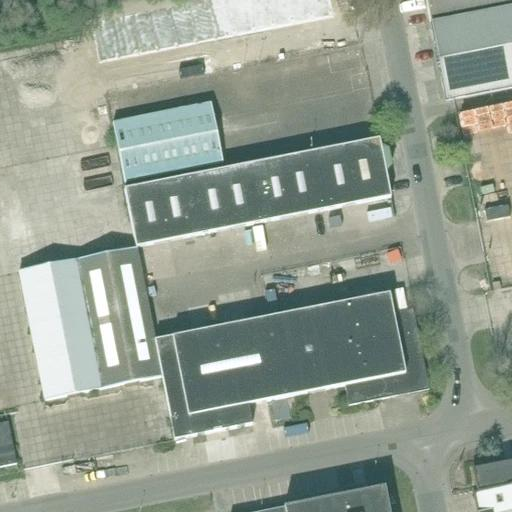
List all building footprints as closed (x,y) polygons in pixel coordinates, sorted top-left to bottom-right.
[(228,0),(212,0),(208,1),(216,41),(236,38),(228,0)] [(248,0),(228,0),(236,38),(255,34),(248,0)] [(268,0),(248,0),(255,34),(274,30),(268,0)] [(288,0),(268,0),(274,30),(294,26),(288,0)] [(308,0),(288,0),(294,26),(313,22),(308,0)] [(329,0),(308,0),(313,22),(333,18),(329,0)] [(511,0),(425,0),(430,24),(511,8),(511,0)] [(208,1),(189,5),(197,45),(216,41),(208,1)] [(189,5),(169,9),(177,49),(197,45),(189,5)] [(445,103),(511,89),(511,8),(430,24),(445,103)] [(169,9),(150,13),(158,53),(177,49),(169,9)] [(150,13),(131,16),(139,57),(158,53),(150,13)] [(131,16),(111,20),(119,61),(139,57),(131,16)] [(111,20),(91,24),(100,65),(119,61),(111,20)] [(124,185),(222,165),(211,106),(112,125),(124,185)] [(379,141),(345,148),(357,206),(391,200),(379,141)] [(345,148),(314,154),(325,213),(357,206),(345,148)] [(314,154),(282,160),(293,218),(325,213),(314,154)] [(282,160),(251,166),(262,225),(293,218),(282,160)] [(251,166),(219,172),(230,231),(262,225),(251,166)] [(219,172),(188,179),(199,237),(230,231),(219,172)] [(188,179),(156,185),(168,243),(199,237),(188,179)] [(156,185),(124,191),(136,250),(168,243),(156,185)] [(44,403),(161,379),(154,342),(136,250),(19,273),(44,403)] [(389,296),(271,319),(287,399),(344,388),(348,408),(389,400),(389,397),(397,396),(397,398),(428,392),(412,311),(393,315),(389,296)] [(287,399),(271,319),(154,342),(161,379),(173,442),(213,434),(212,432),(220,431),(221,433),(252,427),(248,407),(287,399)] [(0,469),(16,466),(9,431),(8,424),(0,425),(0,469)] [(511,511),(511,464),(474,472),(478,494),(474,494),(477,511),(511,511)] [(387,511),(384,490),(271,511),(387,511)] [(213,511),(211,503),(179,511),(178,511),(213,511)]
